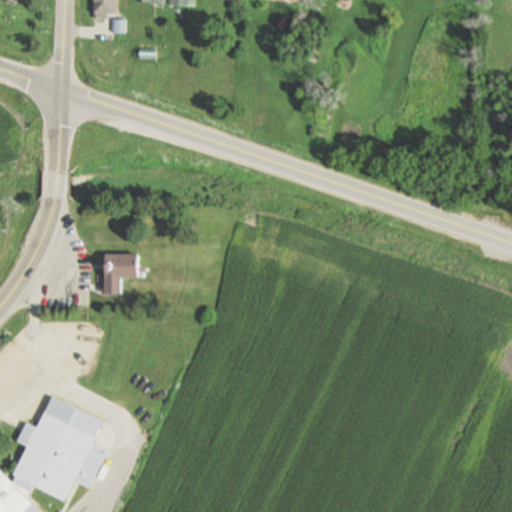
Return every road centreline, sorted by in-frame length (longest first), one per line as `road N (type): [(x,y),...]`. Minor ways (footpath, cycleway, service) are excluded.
road 1 (primary): [(0,71),(511,241)]
road 2 (primary): [(0,310),(46,231),(61,93)]
